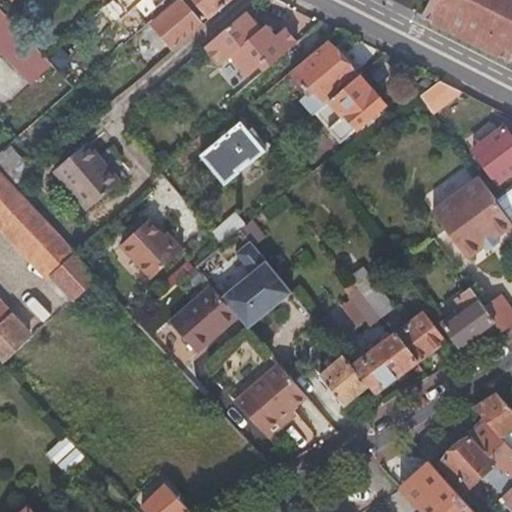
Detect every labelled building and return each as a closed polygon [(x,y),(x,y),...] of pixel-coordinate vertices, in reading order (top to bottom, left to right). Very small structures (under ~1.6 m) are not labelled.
[(133,0),(132,1),(145,16),(163,0),(133,0)] [(152,24),(172,47),(200,23),(181,0),(152,24)] [(198,0),(212,16),(231,0),(198,0)] [(511,0),(429,0),(428,2),(420,16),(447,29),(450,25),(485,43),(483,47),(509,60),(511,53),(511,0)] [(0,49),(31,82),(51,64),(45,57),(16,27),(0,9),(0,49)] [(208,45),(212,49),(250,17),(246,12),(208,45)] [(250,17),(212,49),(224,63),(234,55),(235,56),(268,28),(266,26),(261,30),(250,17)] [(268,28),(235,56),(251,75),(269,60),(273,65),(298,43),(285,28),(275,37),(268,28)] [(300,100),(313,116),(315,115),(358,78),(364,73),(338,43),(333,47),(329,41),(291,73),(308,93),(300,100)] [(358,78),(315,115),(337,142),(354,128),(354,129),(383,104),(372,91),(370,92),(358,78)] [(441,81),(420,96),(430,109),(458,89),(441,81)] [(202,155),(225,184),(240,172),(237,169),(249,160),(251,162),(265,151),(242,123),(202,155)] [(474,152),(498,184),(511,174),(511,137),(505,129),(474,152)] [(54,171),(87,210),(126,178),(105,152),(99,157),(87,143),(54,171)] [(29,171),(7,147),(0,153),(0,176),(10,187),(29,171)] [(0,220),(51,275),(73,254),(10,187),(0,176),(0,220)] [(497,237),(511,226),(511,223),(495,200),(496,199),(480,177),(433,212),(468,259),(485,247),(488,251),(500,241),(497,237)] [(220,242),(244,223),(236,212),(212,231),(220,242)] [(141,286),(172,258),(163,247),(159,250),(134,223),(107,248),(141,286)] [(252,273),(221,299),(237,317),(247,329),(292,291),(251,242),(236,254),(252,273)] [(74,300),(97,280),(75,256),(73,254),(51,275),(74,300)] [(362,269),(350,278),(359,289),(371,304),(382,294),(362,269)] [(155,290),(160,296),(183,277),(177,270),(155,290)] [(223,328),(237,317),(221,299),(210,286),(169,321),(196,352),(213,337),(211,334),(222,326),(223,328)] [(443,328),(463,356),(470,352),(464,345),(497,322),(485,307),(485,306),(471,287),(462,294),(472,307),(443,328)] [(371,304),(359,289),(350,295),(373,324),(382,318),(371,304)] [(497,322),(503,331),(511,325),(511,310),(501,295),(485,307),(497,322)] [(395,335),(416,362),(445,341),(423,314),(395,335)] [(27,340),(5,317),(0,322),(0,357),(4,361),(27,340)] [(345,404),(370,385),(354,366),(327,334),(309,349),(309,362),(308,363),(345,404)] [(370,385),(376,393),(416,362),(395,335),(354,366),(370,385)] [(292,409),(307,397),(282,369),(278,365),(239,399),(272,434),(288,419),(285,415),(292,409)] [(473,407),(486,421),(500,437),(511,429),(511,409),(497,393),(473,407)] [(236,402),(269,436),(272,434),(239,399),(236,402)] [(295,413),(292,409),(285,415),(288,419),(295,413)] [(470,436),(495,463),(506,474),(511,480),(511,462),(509,458),(511,455),(511,449),(500,437),(486,421),(470,436)] [(511,429),(500,437),(511,449),(511,429)] [(63,436),(44,453),(53,463),(72,446),(63,436)] [(446,479),(460,495),(467,488),(495,463),(470,436),(443,462),(453,473),(446,479)] [(74,447),(55,465),(64,475),(83,457),(74,447)] [(475,511),(460,495),(446,479),(439,472),(414,495),(425,509),(428,511),(439,511),(446,506),(451,511),(475,511)] [(511,486),(511,480),(506,474),(499,481),(507,491),(511,486)] [(144,511),(189,511),(182,505),(165,486),(141,507),(144,511)] [(511,511),(511,486),(507,491),(498,498),(511,511)]
